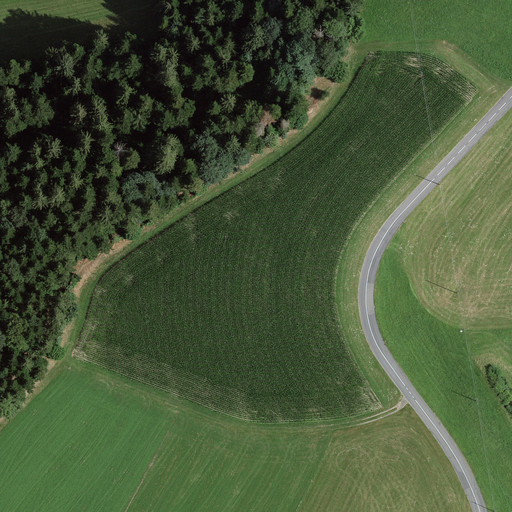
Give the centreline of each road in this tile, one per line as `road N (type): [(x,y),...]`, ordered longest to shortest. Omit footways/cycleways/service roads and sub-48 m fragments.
road 1 (unclassified): [(511,95),(392,223),(374,252),(366,296),(374,338),(453,452),(480,511)]
road 2 (track): [(75,366),(171,411),(286,437),(365,421),(412,395)]
